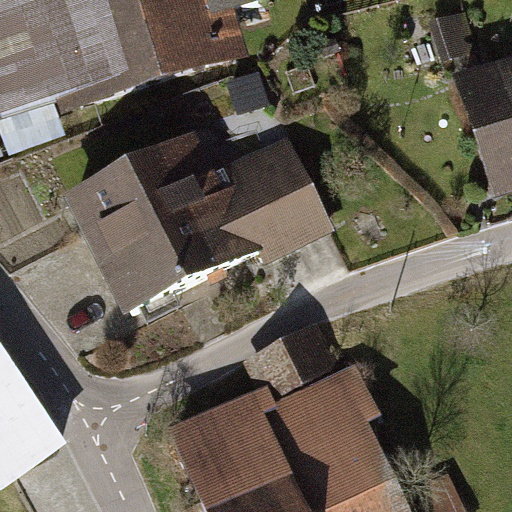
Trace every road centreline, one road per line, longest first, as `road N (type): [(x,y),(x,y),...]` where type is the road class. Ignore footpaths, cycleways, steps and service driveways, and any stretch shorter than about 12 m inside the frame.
road 1 (residential): [(86,427),(389,283),(511,242)]
road 2 (residential): [(0,304),(86,427)]
